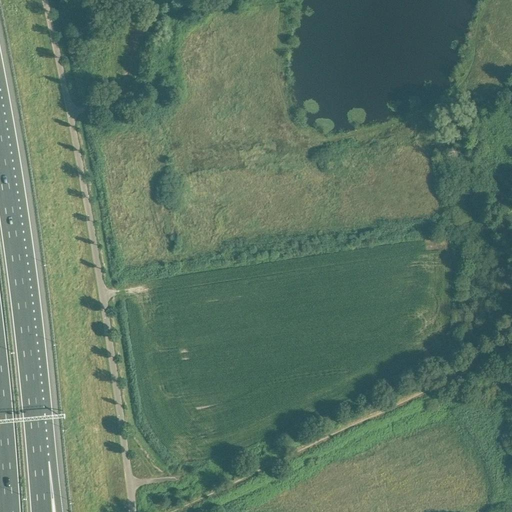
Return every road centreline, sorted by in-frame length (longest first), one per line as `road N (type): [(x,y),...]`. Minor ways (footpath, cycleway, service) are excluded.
road 1 (unclassified): [(132,511),(113,359),(44,0)]
road 2 (motorway): [(37,460),(0,150)]
road 3 (track): [(70,112),(111,103),(151,20),(165,7),(198,0)]
